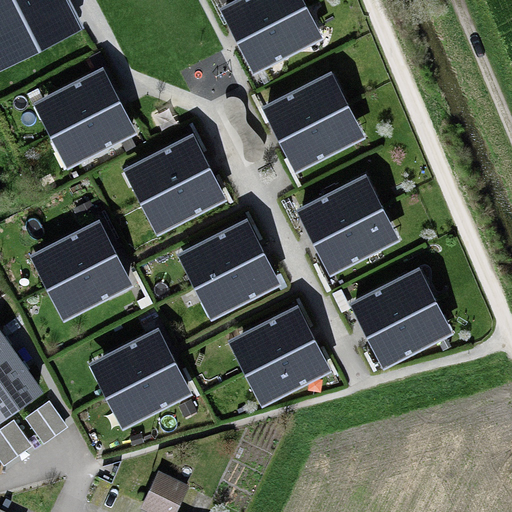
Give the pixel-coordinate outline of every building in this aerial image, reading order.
[(71,0),(0,0),(0,53),(78,13),(71,0)] [(289,0),(239,0),(226,7),(235,25),(242,37),(249,51),(257,66),(310,39),(294,9),(289,0)] [(48,101),(64,130),(79,160),(132,133),(125,119),(117,103),(109,89),(101,73),(48,101)] [(323,80),(271,108),(277,121),(286,137),(294,151),(302,167),(354,140),(339,110),(323,80)] [(230,96),(227,98),(226,100),(225,103),(225,105),(227,112),(228,118),(230,122),(232,123),(236,127),(240,134),(242,138),(244,143),(243,151),(243,154),(245,157),(248,160),(253,162),(258,160),(263,157),(265,153),(266,149),(266,146),(265,142),(263,138),(261,135),(257,131),(255,129),(252,126),(248,123),(247,121),(247,118),(247,115),(247,113),(248,110),(248,106),(246,102),(244,100),(240,97),(236,95),(233,96),(230,96)] [(191,136),(138,164),(153,194),(169,223),(222,196),(214,181),(206,166),(198,152),(191,136)] [(309,223),(318,239),(325,253),(333,269),(386,242),(371,212),(355,182),(302,209),(309,223)] [(96,222),(43,249),(59,279),(74,309),(127,281),(119,267),(111,251),(104,238),(96,222)] [(191,250),(207,280),(222,309),(275,282),(267,267),(259,252),(251,237),(244,223),(191,250)] [(366,320),(372,333),(379,346),(388,362),(441,335),(425,305),(410,276),(357,303),(366,320)] [(296,310),(243,338),(259,367),(274,397),(327,370),(320,356),(311,340),(303,324),(296,310)] [(0,328),(0,421),(44,390),(30,370),(19,356),(12,346),(0,328)] [(155,332),(102,359),(118,389),(133,418),(186,391),(178,375),(171,361),(163,346),(155,332)] [(46,403),(26,417),(43,441),(63,426),(46,403)] [(11,421),(0,429),(0,462),(2,465),(29,445),(11,421)] [(160,472),(146,501),(160,507),(173,480),(160,472)] [(173,511),(186,486),(173,480),(160,507),(169,511),(173,511)]
